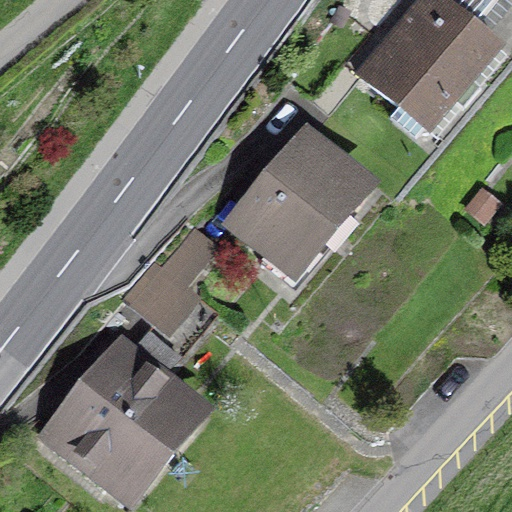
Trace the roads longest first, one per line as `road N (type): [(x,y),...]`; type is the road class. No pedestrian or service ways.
road 1 (secondary): [(261,0),(0,347)]
road 2 (residential): [(402,511),(511,392)]
